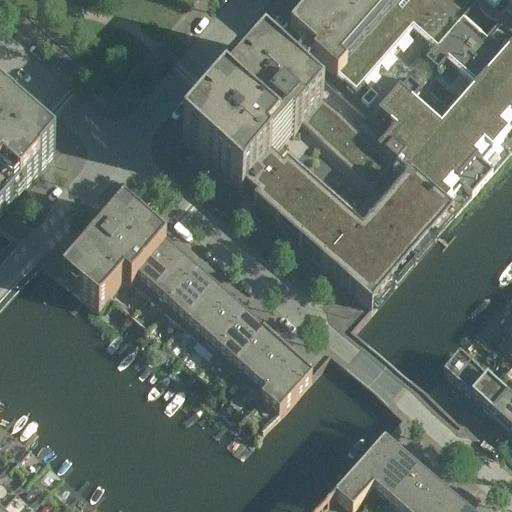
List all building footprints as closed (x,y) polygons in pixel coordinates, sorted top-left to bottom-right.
[(511,153),(511,0),(313,0),(312,2),(315,5),(289,34),(306,48),(285,73),(453,221),(492,176),(511,153)] [(371,315),(453,221),(411,184),(376,154),(263,55),(261,58),(263,59),(245,80),(243,78),(241,80),(243,82),(225,102),(224,100),(221,103),(223,105),(205,125),(203,123),(202,125),(203,127),(185,148),(184,146),(181,148),(237,197),(240,193),(256,207),(253,211),(255,213),(259,210),(278,227),(275,230),(278,233),(281,230),(301,247),(298,250),(301,253),(304,250),(324,267),(320,270),(371,315)] [(6,114),(0,108),(0,218),(55,157),(16,122),(7,114),(6,114)] [(311,382),(167,254),(122,215),(62,285),(251,451),(311,383),(311,382)] [(511,321),(500,334),(508,341),(499,351),(511,362),(511,321)] [(492,421),(508,404),(458,360),(443,378),(492,421)] [(511,407),(508,404),(492,421),(506,433),(511,438),(511,407)] [(460,511),(426,483),(384,445),(334,502),(345,511),(356,511),(373,493),(394,511),(460,511)] [(0,511),(28,511),(0,487),(0,511)]
